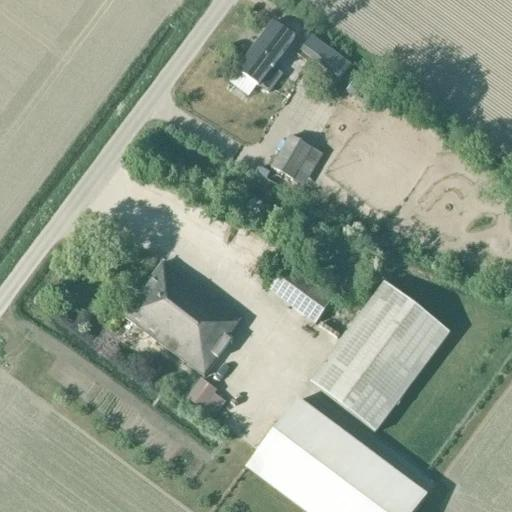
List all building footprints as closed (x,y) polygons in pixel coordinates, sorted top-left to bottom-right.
[(284,76),(275,69),(296,40),(273,22),(236,72),(268,95),(284,76)] [(300,54),(338,82),(351,66),(312,37),(300,54)] [(345,93),(365,109),(377,94),(357,78),(345,93)] [(233,101),(251,117),(260,106),(242,90),(233,101)] [(289,138),(271,170),(304,189),(322,156),(289,138)] [(241,321),(163,262),(122,318),(205,379),(241,321)] [(337,297),(291,264),(269,293),(315,327),(337,297)] [(451,336),(384,285),(309,385),(376,435),(451,336)] [(186,400),(213,420),(225,404),(214,396),(217,393),(201,381),(186,400)] [(245,471),(263,484),(299,511),(417,511),(428,498),(298,401),(245,471)]
